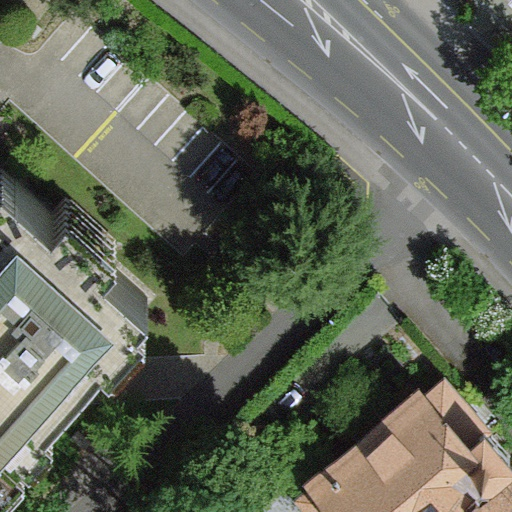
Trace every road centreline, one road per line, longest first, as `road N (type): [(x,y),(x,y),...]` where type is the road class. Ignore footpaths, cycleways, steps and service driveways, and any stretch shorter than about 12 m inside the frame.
road 1 (residential): [(468,152),(100,511)]
road 2 (secondary): [(468,152),(311,0)]
